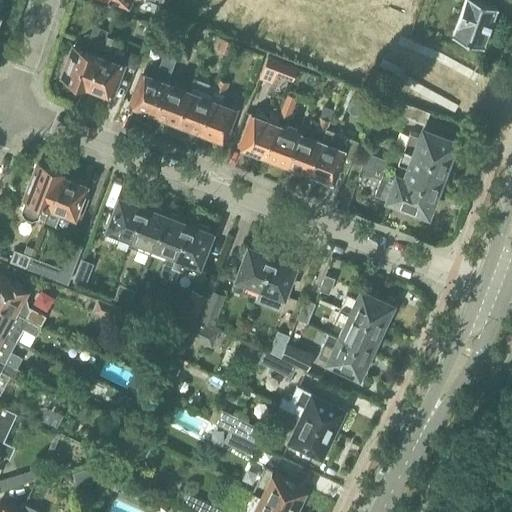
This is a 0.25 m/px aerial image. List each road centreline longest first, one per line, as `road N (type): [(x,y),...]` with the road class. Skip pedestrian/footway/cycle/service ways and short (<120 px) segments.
road 1 (residential): [(493,290),(10,109)]
road 2 (tertiary): [(384,511),(493,290)]
